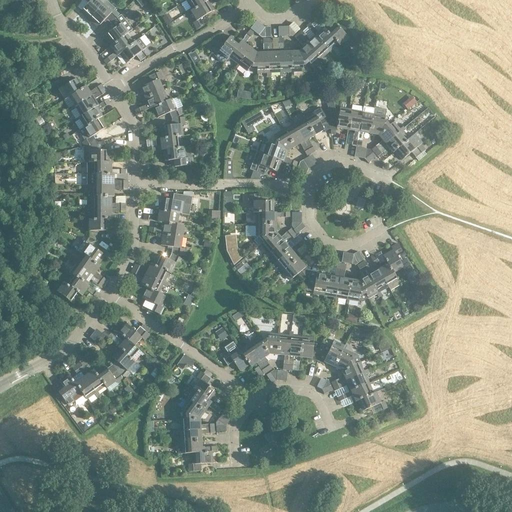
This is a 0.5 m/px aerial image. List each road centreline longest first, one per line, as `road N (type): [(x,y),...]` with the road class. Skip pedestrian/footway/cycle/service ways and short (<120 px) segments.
road 1 (residential): [(255,404),(109,293)]
road 2 (unknown): [(345,511),(442,456),(463,451),(511,464)]
road 3 (residential): [(308,185),(134,185)]
road 4 (residential): [(112,88),(251,4)]
road 5 (tertiary): [(0,386),(68,346),(109,293)]
road 6 (residential): [(385,227),(355,244),(330,243),(310,221),(308,185)]
